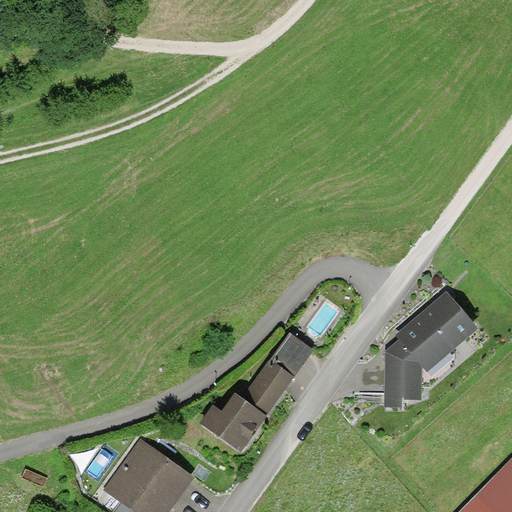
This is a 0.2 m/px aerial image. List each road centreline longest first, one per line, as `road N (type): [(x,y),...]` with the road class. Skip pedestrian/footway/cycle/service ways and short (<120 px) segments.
road 1 (residential): [(0,453),(162,402),(217,371),(310,276),(332,266),(383,292),(233,511)]
road 2 (track): [(0,157),(132,121),(246,54),(303,0)]
road 3 (track): [(0,29),(246,54)]
road 4 (track): [(383,292),(511,139)]
